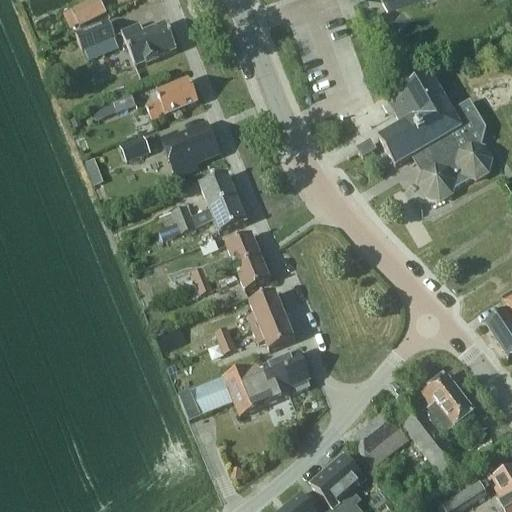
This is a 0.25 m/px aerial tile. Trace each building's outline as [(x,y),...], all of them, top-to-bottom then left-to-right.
[(98,0),(95,0),(71,12),(80,29),(106,15),(98,0)] [(393,42),(413,20),(401,9),(381,31),(393,42)] [(76,39),(83,54),(115,40),(109,25),(76,39)] [(177,54),(166,27),(144,36),(140,27),(121,35),(135,70),(146,66),(146,67),(159,62),(159,61),(177,54)] [(452,114),(430,78),(387,103),(401,128),(378,141),(395,170),(416,158),(425,173),(421,189),(427,201),(440,204),(452,198),(453,194),(472,182),(476,183),(488,177),(491,164),(484,152),(486,130),(470,104),(463,108),(452,114)] [(198,106),(189,83),(156,96),(159,104),(146,110),(152,124),(165,119),(198,106)] [(136,109),(131,98),(113,105),(117,116),(136,109)] [(177,136),(161,143),(176,180),(196,171),(194,167),(219,157),(207,129),(179,141),(177,136)] [(150,156),(143,141),(120,150),(126,166),(150,156)] [(358,153),(363,162),(376,155),(370,146),(358,153)] [(94,188),(103,185),(94,161),(85,165),(94,188)] [(210,214),(237,203),(227,178),(200,189),(210,214)] [(237,203),(210,214),(219,238),(247,227),(237,203)] [(164,232),(176,227),(191,221),(187,210),(160,221),(164,232)] [(191,221),(176,227),(181,238),(196,232),(191,221)] [(236,272),(261,262),(251,239),(226,249),(231,261),(235,271),(236,272)] [(231,261),(203,271),(208,281),(235,271),(231,261)] [(261,262),(236,272),(245,296),(270,286),(261,262)] [(190,273),(168,282),(174,296),(196,287),(192,277),(190,273)] [(196,288),(207,284),(203,273),(192,277),(196,287),(196,288)] [(207,284),(196,288),(201,300),(212,295),(207,284)] [(485,325),(509,361),(511,358),(511,294),(502,301),(508,310),(485,325)] [(253,334),(285,321),(275,297),(250,307),(254,317),(247,320),(253,334)] [(285,321),(253,334),(259,348),(265,345),(269,355),(294,345),(285,321)] [(220,348),(231,343),(226,332),(215,336),(220,348)] [(220,348),(224,359),(235,354),(231,343),(220,348)] [(264,410),(310,392),(306,384),(310,383),(300,358),(269,370),(269,371),(263,373),(260,365),(224,379),(240,419),(264,410)] [(474,416),(446,378),(390,421),(386,416),(350,445),(365,463),(366,463),(374,473),(412,441),(440,479),(461,463),(442,439),(454,430),(455,431),(474,416)] [(289,436),(275,434),(273,447),(286,449),(289,436)] [(366,483),(345,459),(311,489),(331,511),(333,511),(353,495),(366,483)] [(511,511),(511,469),(490,483),(498,496),(502,494),(505,499),(498,503),(503,511),(511,511)] [(242,472),(231,470),(229,481),(241,482),(242,472)] [(269,488),(274,493),(293,478),(289,472),(269,488)] [(470,511),(488,502),(479,487),(441,509),(443,511),(470,511)] [(313,511),(301,496),(281,511),(313,511)]
